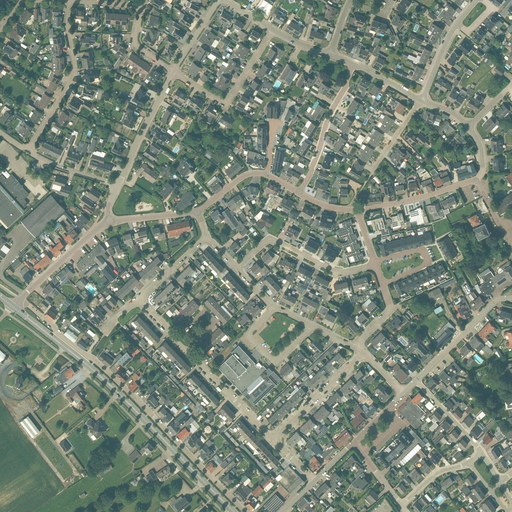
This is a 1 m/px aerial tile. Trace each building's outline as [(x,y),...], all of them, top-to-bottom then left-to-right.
[(257,7),(262,10),(268,1),(265,0),(258,0),(261,2),(257,7)] [(401,0),(396,8),(402,11),(403,13),(411,2),(408,0),(401,0)] [(511,0),(510,0),(500,13),(504,17),(505,17),(508,12),(509,12),(511,14),(511,0)] [(188,6),(186,10),(193,15),(195,12),(196,12),(197,11),(199,12),(200,8),(199,7),(199,6),(198,6),(190,2),(188,1),(185,5),(188,6)] [(267,13),(272,4),(268,1),(262,10),(267,13)] [(448,8),(446,10),(452,15),(456,10),(450,5),(450,6),(447,3),(445,6),(448,8)] [(325,17),(332,19),(336,8),(329,5),(325,17)] [(42,15),(39,15),(38,21),(42,21),(44,21),(44,18),(48,18),(49,8),(42,8),(42,15)] [(53,24),(56,24),(61,25),(61,16),(60,15),(60,14),(61,9),(53,8),(52,13),(54,13),(54,15),(53,24)] [(282,12),(276,8),(271,15),(274,17),(273,19),(281,23),(285,17),(284,17),(285,14),(282,12)] [(443,8),(437,16),(440,19),(442,16),(448,20),(452,15),(446,10),(443,8)] [(19,19),(26,23),(32,14),(26,9),(19,19)] [(87,16),(83,16),(84,10),(76,9),(75,18),(81,18),(80,23),(87,24),(87,16)] [(153,26),(154,25),(157,26),(160,12),(154,9),(153,11),(152,15),(150,15),(149,20),(148,20),(147,24),(153,26)] [(88,23),(91,23),(92,20),(98,20),(98,11),(92,11),(91,17),(88,17),(88,22),(88,23)] [(223,11),(218,18),(222,20),(221,21),(221,22),(222,23),(223,23),(225,22),(227,24),(228,21),(231,23),(233,20),(230,18),(232,16),(223,11)] [(105,22),(113,23),(114,13),(106,12),(105,22)] [(180,21),(188,27),(193,19),(185,14),(184,14),(181,12),(179,15),(182,17),(180,21)] [(428,15),(434,20),(437,17),(430,12),(428,15)] [(113,23),(121,24),(122,14),(114,13),(113,23)] [(122,14),(121,24),(126,24),(126,29),(128,29),(129,18),(130,14),(122,14)] [(349,22),(362,27),(365,17),(355,14),(354,18),(351,17),(349,22)] [(392,23),(400,28),(405,20),(397,14),(393,20),(394,20),(392,23)] [(493,15),(489,20),(495,25),(496,26),(497,26),(499,28),(503,24),(501,22),(503,20),(498,16),(496,18),(493,15)] [(298,21),(293,18),(291,21),(287,27),(293,31),(298,21)] [(231,29),(233,31),(235,28),(239,30),(243,23),(237,19),(231,29)] [(369,28),(376,31),(379,22),(373,20),(372,24),(371,23),(369,28)] [(489,20),(485,24),(491,29),(495,25),(489,20)] [(174,30),(172,34),(181,40),(185,33),(179,29),(181,26),(175,22),(172,26),(173,27),(172,29),(174,30)] [(376,31),(384,33),(385,28),(386,24),(379,22),(376,31)] [(297,24),(293,31),(299,35),(303,28),(302,28),(304,25),(302,23),(300,26),(297,24)] [(428,30),(431,32),(439,36),(442,29),(432,23),(431,26),(428,30)] [(16,25),(11,34),(19,40),(19,39),(22,42),(24,39),(23,37),(25,35),(24,33),(25,31),(16,25)] [(218,31),(223,35),(228,27),(225,25),(222,29),(220,28),(218,31)] [(308,37),(314,39),(317,32),(313,30),(315,26),(312,25),(308,37)] [(480,28),(476,32),(484,39),(488,34),(480,28)] [(143,40),(151,46),(156,40),(157,35),(159,35),(160,31),(150,29),(150,33),(150,35),(148,34),(143,40)] [(253,29),(249,36),(252,37),(251,39),(255,42),(260,33),(253,29)] [(317,32),(314,39),(320,41),(322,37),(324,38),(326,32),(321,31),(321,30),(320,33),(317,32)] [(210,31),(204,41),(212,45),(216,40),(219,42),(221,38),(214,34),(210,31)] [(116,43),(116,46),(119,45),(119,43),(120,43),(120,37),(117,36),(117,33),(110,32),(110,37),(112,37),(112,42),(116,43)] [(439,36),(431,32),(429,36),(426,34),(424,37),(435,43),(439,36)] [(484,39),(476,32),(473,37),(480,44),(484,39)] [(54,43),(62,42),(61,36),(59,36),(59,33),(52,34),(53,38),(54,43)] [(80,46),(83,46),(89,46),(89,43),(95,43),(95,36),(86,35),(85,38),(80,38),(80,46)] [(226,41),(224,45),(227,47),(231,40),(225,36),(223,39),(226,41)] [(359,38),(358,38),(355,36),(353,40),(350,39),(349,43),(345,41),(342,49),(350,52),(351,47),(355,48),(359,38)] [(165,41),(172,45),(174,40),(168,37),(165,41)] [(473,47),(463,39),(458,46),(468,53),(473,47)] [(51,53),(62,52),(61,48),(63,48),(62,42),(54,43),(49,44),(50,49),(51,53)] [(240,45),(238,48),(247,54),(249,52),(247,51),(249,49),(239,43),(238,44),(240,45)] [(3,48),(10,53),(9,54),(9,55),(9,56),(10,57),(11,57),(12,57),(13,57),(14,56),(15,56),(18,50),(27,56),(29,53),(18,45),(16,48),(15,48),(8,44),(7,44),(8,45),(7,45),(5,45),(3,48)] [(116,46),(119,48),(116,52),(121,55),(119,57),(123,60),(124,58),(127,54),(124,52),(126,49),(121,45),(121,46),(119,45),(116,46)] [(267,55),(274,60),(276,56),(279,58),(284,51),(275,45),(273,49),(271,48),(267,55)] [(378,56),(374,63),(381,67),(384,60),(385,60),(387,57),(378,52),(381,47),(377,45),(372,54),(376,56),(378,56)] [(169,57),(170,58),(175,49),(169,46),(164,54),(167,56),(167,57),(169,58),(169,57)] [(357,47),(355,53),(358,54),(357,55),(365,58),(366,53),(370,55),(372,50),(373,49),(366,46),(364,50),(357,47)] [(423,51),(422,54),(428,56),(431,50),(424,48),(421,46),(420,49),(423,51)] [(201,47),(195,56),(202,61),(201,62),(204,63),(205,63),(207,60),(207,59),(204,57),(208,51),(201,47)] [(485,52),(479,47),(476,51),(482,56),(485,53),(485,52)] [(247,54),(238,48),(236,51),(235,50),(232,55),(238,59),(240,56),(243,58),(245,55),(246,56),(247,54)] [(81,57),(83,67),(92,66),(91,58),(93,58),(92,50),(85,52),(86,57),(81,57)] [(212,50),(210,53),(216,57),(215,59),(218,61),(222,55),(212,50)] [(461,56),(454,51),(447,60),(454,65),(461,56)] [(55,56),(56,62),(64,62),(64,56),(62,56),(62,52),(55,53),(56,56),(55,56)] [(428,56),(422,54),(419,52),(417,55),(416,58),(409,54),(409,55),(407,57),(407,58),(418,62),(419,60),(426,62),(428,56)] [(128,63),(131,65),(136,56),(131,53),(126,61),(124,64),(126,66),(128,63)] [(227,63),(229,64),(238,69),(239,67),(238,67),(240,64),(236,62),(238,59),(232,55),(227,63)] [(131,69),(133,71),(141,60),(136,56),(131,65),(133,67),(131,69)] [(138,70),(140,72),(146,63),(141,60),(133,71),(136,73),(138,70)] [(56,70),(55,72),(61,75),(62,71),(62,68),(64,68),(64,62),(56,62),(56,70)] [(188,71),(195,75),(199,70),(201,71),(202,68),(193,62),(188,71)] [(146,63),(140,72),(143,73),(141,76),(143,78),(145,75),(151,67),(146,63)] [(259,67),(259,68),(266,73),(270,75),(273,70),(272,69),(273,66),(267,63),(266,65),(263,63),(261,68),(259,67)] [(222,66),(220,69),(226,72),(228,69),(234,73),(236,71),(237,71),(238,69),(229,64),(227,67),(224,65),(222,66)] [(292,68),(293,67),(288,64),(279,79),(288,84),(297,71),(294,69),(292,68)] [(415,68),(414,71),(421,74),(423,68),(417,65),(413,64),(412,67),(415,68)] [(494,70),(501,75),(505,71),(498,65),(494,70)] [(453,66),(450,70),(457,75),(459,71),(454,67),(453,66)] [(259,68),(255,74),(262,78),(266,73),(259,68)] [(85,75),(86,81),(91,81),(93,80),(95,80),(94,78),(98,77),(97,69),(89,70),(84,71),(85,75)] [(221,76),(219,79),(229,85),(230,83),(229,82),(230,79),(224,76),(226,72),(220,69),(218,72),(218,74),(221,76)] [(159,77),(161,74),(156,70),(155,72),(152,70),(146,77),(152,82),(153,81),(156,83),(160,78),(159,77)] [(421,74),(414,71),(413,74),(410,73),(408,75),(412,77),(418,80),(421,74)] [(446,77),(452,81),(456,74),(450,71),(446,77)] [(53,75),(51,81),(58,84),(61,79),(59,78),(61,75),(55,72),(53,75)] [(297,84),(304,88),(305,85),(309,87),(313,79),(303,73),(297,84)] [(362,77),(359,83),(362,85),(360,88),(363,90),(360,95),(363,97),(367,90),(364,88),(365,87),(369,81),(362,77)] [(435,85),(445,91),(450,84),(440,78),(435,85)] [(229,85),(219,79),(217,82),(216,81),(215,83),(225,89),(226,86),(227,87),(229,85)] [(249,83),(249,84),(256,89),(257,90),(261,84),(253,80),(251,84),(249,83)] [(48,86),(47,89),(52,92),(54,89),(56,90),(58,84),(51,81),(48,86)] [(318,89),(325,93),(326,90),(328,91),(330,88),(322,82),(318,89)] [(35,85),(46,91),(47,89),(37,83),(35,85)] [(256,89),(249,84),(245,90),(252,94),(256,89)] [(368,95),(371,97),(373,93),(376,95),(379,91),(380,92),(382,89),(374,84),(368,95)] [(82,94),(91,97),(93,91),(96,92),(96,91),(97,89),(97,88),(96,88),(87,85),(86,88),(84,88),(82,94)] [(144,95),(147,90),(140,87),(137,93),(136,93),(132,100),(144,106),(147,99),(143,96),(144,96),(144,95)] [(312,88),(309,94),(311,95),(314,97),(316,95),(318,92),(312,88)] [(458,95),(460,92),(454,88),(448,98),(454,101),(458,95)] [(44,92),(41,97),(48,102),(51,97),(50,96),(52,92),(47,89),(45,92),(44,92)] [(181,103),(182,101),(186,95),(177,90),(173,96),(179,99),(177,101),(175,99),(173,103),(179,107),(181,103)] [(458,95),(454,101),(460,105),(466,96),(463,94),(461,97),(458,95)] [(471,98),(467,105),(473,109),(474,107),(478,109),(482,103),(485,98),(481,96),(476,94),(473,98),(475,99),(474,100),(471,98)] [(131,99),(124,95),(121,99),(129,103),(131,99)] [(242,95),(239,101),(245,105),(247,101),(252,105),(253,103),(258,106),(261,103),(254,99),(250,96),(248,99),(242,95)] [(188,104),(198,110),(203,102),(193,96),(188,104)] [(48,102),(41,97),(40,100),(38,99),(36,100),(34,104),(36,106),(42,109),(44,106),(45,107),(48,102)] [(81,103),(79,102),(74,99),(73,101),(71,100),(67,106),(76,112),(81,103)] [(354,99),(350,104),(357,109),(361,103),(354,99)] [(391,99),(389,103),(396,107),(395,110),(401,113),(406,106),(395,100),(395,101),(391,99)] [(245,105),(239,101),(235,106),(242,110),(244,111),(246,109),(243,108),(245,105)] [(318,104),(315,109),(322,113),(325,108),(318,104)] [(357,109),(350,104),(347,110),(354,114),(357,109)] [(496,112),(502,118),(502,117),(505,120),(511,114),(510,113),(509,111),(510,110),(504,104),(496,112)] [(0,119),(7,123),(13,115),(8,112),(10,109),(5,105),(0,113),(1,111),(4,113),(3,115),(0,119)] [(129,114),(124,123),(132,127),(135,120),(136,121),(138,116),(132,113),(133,112),(133,113),(135,109),(128,105),(126,109),(130,111),(128,114),(129,114)] [(206,120),(211,123),(215,118),(213,117),(218,110),(209,105),(204,113),(209,116),(206,120)] [(273,105),(273,118),(276,118),(276,116),(279,116),(279,114),(282,114),(284,107),(279,107),(279,105),(273,105)] [(390,108),(387,106),(386,108),(384,111),(392,116),(394,112),(389,109),(390,108)] [(322,113),(315,109),(312,107),(307,116),(310,117),(311,115),(318,119),(322,113)] [(30,118),(36,122),(42,113),(35,109),(30,118)] [(161,120),(168,124),(174,113),(167,109),(161,120)] [(289,109),(284,118),(290,121),(291,118),(294,119),(296,116),(299,111),(294,109),(293,111),(289,109)] [(58,121),(65,125),(68,119),(70,120),(74,114),(68,110),(66,113),(63,111),(60,115),(61,116),(58,121)] [(433,123),(434,121),(437,121),(438,120),(440,121),(442,116),(425,110),(423,118),(426,119),(426,120),(433,123)] [(177,115),(183,119),(186,115),(179,111),(177,115)] [(15,116),(24,121),(26,117),(18,112),(15,116)] [(220,121),(229,127),(230,126),(231,126),(232,125),(232,124),(231,124),(234,120),(224,114),(220,121)] [(382,118),(381,120),(391,126),(394,120),(387,115),(385,120),(382,118)] [(248,125),(251,119),(249,118),(248,117),(246,121),(243,122),(239,128),(242,129),(245,130),(248,125)] [(346,117),(343,122),(350,126),(353,121),(346,117)] [(483,126),(489,132),(497,124),(498,125),(501,122),(496,118),(493,120),(491,118),(483,126)] [(380,122),(382,123),(380,128),(387,132),(391,126),(381,120),(380,122)] [(440,127),(443,130),(450,123),(447,120),(440,127)] [(24,135),(27,137),(30,132),(29,131),(32,127),(25,122),(24,124),(21,128),(22,129),(20,132),(24,135)] [(257,122),(257,131),(266,131),(266,125),(264,125),(264,122),(257,122)] [(311,122),(308,127),(314,131),(318,126),(311,122)] [(350,126),(343,122),(339,128),(346,132),(350,126)] [(314,131),(308,127),(304,133),(311,137),(314,131)] [(454,131),(455,130),(452,127),(447,132),(450,135),(453,138),(454,137),(462,145),(467,140),(458,132),(456,133),(454,131)] [(369,134),(379,140),(383,134),(376,130),(373,134),(370,132),(369,134)] [(154,138),(153,139),(156,141),(156,140),(162,144),(164,141),(167,143),(169,140),(170,141),(173,136),(170,134),(166,132),(163,135),(157,131),(153,137),(154,138)] [(410,131),(405,138),(410,142),(410,143),(413,145),(417,141),(421,145),(424,142),(427,145),(430,142),(424,137),(420,133),(417,136),(410,131)] [(368,142),(376,146),(379,140),(369,134),(368,136),(371,138),(368,142)] [(341,136),(337,141),(344,145),(347,140),(341,136)] [(124,141),(118,138),(116,142),(116,143),(115,143),(111,150),(112,151),(115,153),(115,152),(120,155),(121,153),(121,154),(123,150),(122,150),(124,147),(122,146),(124,141)] [(304,140),(301,145),(307,150),(311,144),(304,140)] [(493,144),(493,152),(498,152),(503,152),(502,140),(491,140),(491,144),(493,144)] [(40,148),(49,153),(52,145),(44,141),(40,148)] [(344,145),(337,141),(334,147),(340,151),(344,145)] [(143,153),(147,156),(152,159),(157,153),(156,153),(158,150),(160,147),(157,145),(153,142),(151,145),(151,146),(149,148),(148,147),(143,153)] [(52,145),(49,153),(58,157),(62,150),(52,145)] [(307,150),(301,145),(297,151),(304,155),(307,150)] [(353,145),(349,153),(353,156),(357,148),(353,145)] [(361,148),(360,149),(370,156),(374,149),(366,145),(364,149),(361,148)] [(65,159),(72,161),(75,152),(72,150),(73,148),(70,146),(65,159)] [(225,153),(228,155),(233,149),(229,147),(225,153)] [(276,149),(274,159),(282,161),(285,148),(280,147),(279,149),(276,149)] [(213,153),(212,152),(207,149),(206,151),(204,154),(209,158),(218,165),(222,159),(213,153)] [(370,156),(360,149),(359,151),(362,153),(359,157),(366,162),(370,156)] [(398,149),(395,154),(403,160),(405,158),(408,160),(411,155),(406,149),(404,153),(398,149)] [(260,154),(248,150),(246,155),(248,155),(246,163),(264,168),(266,160),(264,160),(265,156),(260,155),(260,154)] [(75,152),(72,161),(78,163),(82,154),(75,152)] [(343,157),(336,153),(334,157),(340,160),(341,160),(343,162),(345,158),(343,157)] [(89,167),(96,169),(100,156),(92,154),(89,167)] [(334,157),(326,154),(322,165),(322,167),(322,168),(322,169),(324,170),(325,169),(326,169),(326,167),(330,168),(334,157)] [(403,160),(395,154),(391,160),(399,165),(401,167),(405,162),(403,160)] [(100,156),(96,169),(109,173),(112,165),(103,163),(105,158),(100,156)] [(499,169),(504,169),(503,158),(493,158),(494,170),(500,170),(499,169)] [(232,165),(224,171),(225,172),(230,178),(242,167),(238,162),(237,162),(235,159),(230,163),(232,165)] [(274,159),(272,169),(280,171),(282,161),(274,159)] [(357,177),(358,178),(362,171),(361,171),(365,165),(357,160),(353,166),(352,165),(348,172),(355,176),(354,176),(357,178),(357,177)] [(179,165),(177,168),(179,170),(178,170),(181,173),(182,174),(182,173),(185,176),(185,175),(189,170),(192,173),(191,173),(192,173),(195,169),(192,166),(193,166),(190,164),(190,163),(189,163),(186,161),(181,167),(179,165)] [(465,165),(466,168),(457,171),(458,174),(459,179),(477,173),(475,168),(473,162),(468,164),(465,165)] [(139,169),(143,171),(141,173),(150,179),(149,180),(153,183),(158,175),(146,167),(147,166),(144,163),(139,169)] [(285,173),(291,176),(296,167),(296,168),(298,165),(295,163),(291,169),(288,168),(287,171),(285,173)] [(296,167),(291,176),(297,179),(300,173),(302,174),(305,169),(298,165),(296,168),(296,167)] [(398,172),(401,175),(404,177),(407,174),(401,168),(398,172)] [(441,171),(438,173),(440,178),(441,178),(444,184),(451,182),(449,177),(448,175),(446,171),(441,173),(441,171)] [(440,178),(438,173),(432,175),(434,180),(434,181),(433,182),(434,184),(436,185),(437,188),(440,187),(439,186),(444,184),(441,178),(440,178)] [(209,185),(216,193),(223,187),(219,183),(220,182),(223,180),(219,174),(215,177),(217,178),(209,185)] [(23,198),(25,197),(8,178),(7,180),(2,175),(0,176),(0,225),(0,226),(3,224),(7,227),(25,210),(24,210),(23,208),(28,203),(23,198)] [(404,177),(401,175),(397,179),(398,182),(394,183),(396,193),(404,191),(403,184),(406,184),(405,182),(404,178),(404,177)] [(60,190),(69,193),(71,187),(64,185),(66,179),(56,176),(54,183),(61,186),(60,190)] [(370,179),(378,188),(380,186),(373,178),(370,179)] [(408,183),(410,190),(417,189),(416,186),(420,186),(419,178),(415,179),(415,181),(408,183)] [(426,186),(428,192),(435,189),(431,178),(421,182),(423,187),(426,186)] [(313,189),(324,193),(328,183),(324,182),(323,183),(316,181),(313,189)] [(341,184),(340,188),(339,191),(339,192),(339,196),(347,196),(347,193),(347,192),(347,188),(347,185),(348,181),(340,181),(340,184),(341,184)] [(160,192),(166,197),(173,188),(176,191),(178,189),(180,187),(174,182),(171,185),(168,182),(160,192)] [(268,205),(271,207),(275,201),(278,196),(275,195),(279,188),(269,182),(265,189),(270,192),(268,196),(272,198),(268,205)] [(380,184),(382,192),(385,191),(386,195),(392,194),(391,185),(386,185),(385,183),(380,184)] [(243,191),(248,198),(252,195),(256,196),(257,187),(250,186),(248,187),(243,191)] [(86,191),(83,195),(93,202),(95,199),(96,200),(100,193),(92,188),(89,192),(86,191)] [(176,205),(181,211),(196,199),(192,193),(190,195),(187,192),(180,197),(182,200),(176,205)] [(495,205),(501,214),(511,205),(511,192),(499,202),(495,205)] [(361,195),(361,198),(365,198),(365,204),(381,202),(380,193),(375,194),(376,197),(371,198),(371,194),(365,195),(364,193),(362,193),(361,195)] [(21,221),(35,237),(65,209),(51,194),(21,221)] [(239,194),(233,198),(239,207),(245,203),(242,200),(243,200),(239,194)] [(93,202),(83,195),(80,200),(86,203),(83,208),(91,213),(95,207),(93,206),(93,205),(92,205),(91,204),(93,202)] [(280,203),(286,207),(284,210),(288,212),(293,202),(284,196),(280,203)] [(442,201),(444,207),(449,206),(449,207),(453,206),(453,207),(457,206),(455,202),(456,202),(454,196),(446,199),(446,200),(442,201)] [(239,207),(233,198),(227,202),(231,208),(234,211),(239,207)] [(437,203),(431,204),(433,212),(436,211),(437,216),(440,215),(440,216),(445,215),(444,212),(442,208),(439,209),(437,203)] [(300,213),(309,219),(313,211),(304,206),(300,213)] [(417,219),(417,220),(416,220),(418,224),(421,223),(424,222),(425,225),(429,224),(426,215),(423,216),(420,207),(416,208),(417,211),(415,211),(415,210),(409,212),(410,215),(409,216),(410,222),(410,220),(417,219)] [(220,221),(224,219),(225,218),(232,229),(234,227),(237,232),(241,229),(233,216),(227,208),(221,212),(222,213),(220,214),(217,209),(214,211),(213,210),(211,212),(211,213),(210,214),(214,220),(217,218),(219,220),(220,221)] [(67,217),(71,222),(75,218),(67,210),(64,213),(66,216),(67,217)] [(389,219),(390,222),(391,221),(392,225),(400,223),(400,225),(404,223),(401,212),(397,213),(398,215),(390,217),(390,218),(389,219)] [(471,226),(470,227),(471,229),(474,228),(479,239),(490,233),(485,222),(483,223),(482,221),(481,221),(477,213),(469,217),(472,224),(471,225),(471,226)] [(75,222),(82,228),(84,225),(88,220),(89,220),(82,214),(75,222)] [(233,216),(241,229),(244,227),(244,226),(242,223),(236,214),(233,216)] [(259,220),(259,221),(256,223),(261,228),(264,225),(265,224),(270,226),(273,219),(262,214),(259,220)] [(317,219),(315,225),(324,227),(327,215),(321,214),(320,219),(317,219)] [(327,215),(324,227),(333,229),(334,223),(331,222),(332,217),(327,215)] [(284,233),(295,239),(299,232),(291,228),(293,224),(292,223),(294,219),(291,218),(289,216),(283,226),(287,228),(284,233)] [(382,217),(371,220),(372,224),(373,223),(376,233),(382,231),(383,235),(382,235),(389,234),(388,228),(385,229),(382,217)] [(343,227),(337,230),(337,231),(338,234),(352,229),(351,229),(350,225),(352,224),(350,219),(341,222),(343,227)] [(169,233),(169,237),(183,234),(183,230),(190,229),(189,220),(167,225),(168,233),(169,233)] [(69,233),(74,239),(79,234),(72,226),(67,231),(69,233)] [(152,228),(154,236),(157,235),(158,239),(161,238),(162,240),(166,239),(165,232),(161,233),(159,227),(152,228)] [(240,232),(243,235),(248,230),(245,227),(240,232)] [(352,229),(338,234),(340,238),(346,236),(348,241),(354,239),(357,238),(355,233),(353,234),(351,230),(352,230),(352,229)] [(134,233),(136,242),(140,241),(140,240),(143,239),(143,240),(147,239),(146,235),(147,235),(146,230),(138,231),(138,232),(134,233)] [(430,232),(424,233),(426,244),(433,242),(430,232)] [(62,235),(69,243),(74,239),(69,233),(66,236),(64,234),(62,235)] [(123,235),(125,242),(129,241),(130,245),(133,244),(132,240),(130,233),(123,235)] [(424,233),(417,235),(420,246),(426,244),(424,233)] [(417,235),(411,237),(414,247),(420,246),(417,235)] [(118,244),(119,244),(116,237),(108,240),(111,247),(115,245),(117,251),(120,249),(118,244)] [(230,247),(234,251),(240,246),(246,240),(244,237),(237,243),(235,241),(230,247)] [(411,237),(405,238),(407,249),(414,247),(411,237)] [(448,237),(438,242),(441,248),(451,243),(448,237)] [(2,238),(0,240),(0,258),(1,260),(6,253),(10,249),(4,244),(6,241),(2,238)] [(305,238),(304,240),(307,241),(304,246),(310,249),(313,241),(308,238),(308,239),(305,238)] [(405,238),(398,240),(401,250),(407,249),(405,238)] [(59,243),(56,245),(61,251),(65,246),(59,239),(57,241),(59,243)] [(348,241),(341,243),(343,248),(346,247),(350,246),(351,251),(358,249),(360,248),(358,242),(356,243),(354,239),(348,241)] [(398,240),(392,241),(395,252),(401,250),(398,240)] [(313,241),(310,249),(315,251),(317,247),(320,248),(321,246),(318,245),(319,244),(313,241)] [(392,241),(386,243),(389,254),(389,253),(395,252),(392,241)] [(325,243),(322,249),(324,250),(322,255),(327,258),(333,247),(332,247),(332,248),(327,245),(328,244),(325,243)] [(386,243),(379,244),(382,255),(389,254),(386,243)] [(451,243),(441,248),(444,253),(454,248),(451,243)] [(108,257),(104,252),(106,251),(99,244),(76,264),(79,268),(85,274),(94,266),(96,268),(98,266),(100,269),(106,263),(104,261),(105,261),(105,260),(108,257)] [(61,251),(56,245),(53,248),(51,246),(49,247),(56,255),(61,251)] [(333,247),(327,258),(332,260),(335,255),(337,257),(340,251),(333,247)] [(454,248),(444,253),(447,259),(457,254),(454,248)] [(201,255),(205,259),(210,254),(206,250),(206,249),(200,255),(201,255)] [(351,251),(345,253),(346,257),(353,255),(355,260),(364,257),(362,252),(359,253),(358,249),(351,251)] [(43,258),(46,261),(47,263),(52,259),(45,251),(43,253),(45,256),(43,258)] [(262,257),(267,263),(272,258),(275,262),(279,255),(271,252),(269,253),(268,252),(262,257)] [(40,260),(38,262),(43,267),(47,263),(46,261),(39,254),(37,256),(40,260)] [(205,259),(209,264),(215,259),(210,254),(205,259)] [(157,256),(152,260),(158,266),(163,261),(157,256)] [(43,267),(38,262),(35,258),(32,260),(34,262),(36,264),(33,266),(35,269),(36,268),(38,271),(43,267)] [(293,263),(288,261),(288,260),(284,258),(283,261),(280,259),(277,266),(282,268),(283,266),(290,270),(294,263),(293,263)] [(11,265),(15,269),(22,263),(18,259),(15,262),(11,265)] [(209,264),(213,269),(219,263),(215,259),(209,264)] [(146,263),(148,264),(153,270),(158,266),(152,260),(150,262),(149,260),(146,263)] [(146,266),(143,269),(149,274),(153,270),(148,264),(146,263),(145,262),(144,264),(146,266)] [(265,272),(266,273),(269,270),(264,265),(265,266),(262,268),(256,262),(251,268),(256,273),(259,271),(262,274),(265,272)] [(436,265),(440,275),(446,272),(442,262),(436,265)] [(485,282),(487,281),(488,281),(491,286),(490,286),(492,290),(510,278),(511,280),(511,279),(511,267),(508,262),(502,267),(504,270),(494,276),(491,271),(482,277),(485,282)] [(100,269),(111,281),(117,276),(106,263),(100,269)] [(216,275),(218,277),(223,273),(221,270),(224,268),(223,267),(223,268),(219,263),(213,269),(218,273),(216,275)] [(26,265),(19,271),(23,276),(27,281),(33,276),(29,272),(30,270),(26,265)] [(190,265),(185,269),(190,274),(195,270),(190,265)] [(436,265),(430,268),(434,278),(440,275),(436,265)] [(67,266),(61,271),(69,279),(74,274),(67,266)] [(296,272),(293,270),(288,280),(290,281),(292,282),(295,276),(297,277),(299,274),(302,276),(305,269),(299,266),(296,272)] [(266,273),(260,279),(262,282),(264,281),(269,286),(274,281),(269,276),(274,271),(271,268),(269,270),(266,273)] [(434,278),(430,268),(424,271),(428,280),(434,278)] [(149,274),(143,269),(139,273),(144,279),(149,274)] [(185,269),(180,273),(185,279),(188,281),(190,279),(188,277),(190,274),(185,269)] [(312,272),(305,269),(302,276),(305,277),(304,280),(306,282),(308,278),(308,279),(312,272)] [(285,279),(287,280),(288,280),(293,270),(291,275),(288,273),(285,279)] [(69,279),(61,271),(52,280),(57,285),(61,281),(63,284),(69,279)] [(424,271),(418,273),(422,283),(428,280),(424,271)] [(222,278),(226,283),(232,277),(228,273),(228,272),(225,275),(223,273),(218,277),(221,280),(222,278)] [(129,279),(134,285),(139,280),(134,275),(132,273),(128,278),(129,279)] [(185,279),(180,273),(176,278),(181,283),(185,279)] [(418,273),(412,276),(417,286),(422,283),(418,273)] [(318,288),(319,285),(323,278),(317,275),(313,281),(317,283),(315,286),(318,288)] [(104,276),(100,280),(105,286),(110,282),(104,276)] [(412,276),(406,279),(411,289),(417,286),(412,276)] [(226,283),(231,287),(237,282),(232,277),(226,283)] [(366,277),(359,278),(361,286),(365,285),(366,288),(369,288),(368,284),(366,277)] [(78,281),(83,287),(87,283),(82,278),(78,281)] [(321,297),(326,299),(328,293),(325,291),(326,288),(325,288),(329,281),(323,278),(319,285),(323,286),(321,290),(323,291),(322,292),(324,293),(321,297)] [(361,286),(359,278),(353,280),(354,287),(355,287),(356,291),(358,290),(358,286),(361,286)] [(129,279),(125,284),(130,289),(134,285),(129,279)] [(411,289),(406,279),(400,281),(405,291),(411,289)] [(274,281),(269,286),(274,292),(273,293),(275,295),(282,289),(274,281)] [(340,283),(342,290),(343,295),(346,294),(345,289),(348,288),(347,281),(340,283)] [(399,294),(405,291),(400,281),(394,284),(399,294)] [(480,289),(484,295),(485,297),(486,296),(485,296),(485,297),(484,295),(492,290),(490,286),(491,286),(488,281),(487,281),(485,282),(479,286),(480,289)] [(171,282),(167,286),(172,292),(173,293),(178,289),(171,282)] [(235,292),(241,286),(237,282),(231,287),(229,289),(233,293),(235,292)] [(49,295),(52,292),(56,297),(60,293),(54,286),(53,287),(50,283),(43,289),(49,295)] [(335,292),(342,290),(340,283),(334,285),(335,292)] [(471,293),(472,292),(470,289),(470,288),(468,283),(463,286),(468,295),(472,301),(470,303),(475,310),(480,306),(471,293)] [(125,284),(120,288),(125,293),(130,289),(125,284)] [(304,288),(298,285),(296,288),(299,290),(298,292),(301,294),(304,288)] [(167,286),(162,290),(167,296),(169,297),(170,296),(169,294),(172,292),(167,286)] [(235,292),(240,297),(245,291),(241,286),(235,292)] [(427,293),(431,300),(443,295),(439,287),(427,293)] [(125,293),(120,288),(116,292),(121,298),(125,293)] [(157,294),(158,295),(163,300),(166,298),(167,299),(169,297),(167,296),(162,290),(161,292),(159,291),(157,294)] [(284,292),(280,299),(287,302),(291,293),(292,292),(289,290),(287,293),(284,292)] [(88,291),(84,295),(90,302),(94,298),(88,291)] [(245,291),(240,297),(244,301),(250,295),(245,291)] [(473,291),(472,292),(471,293),(480,306),(485,302),(480,295),(478,297),(473,291)] [(304,296),(300,303),(303,304),(301,309),(304,311),(313,293),(310,292),(307,298),(304,296)] [(291,293),(287,302),(293,305),(296,298),(293,296),(294,294),(291,293)] [(313,293),(304,311),(308,313),(310,308),(314,309),(317,303),(314,301),(317,295),(313,293)] [(163,300),(158,295),(157,294),(154,296),(155,297),(153,299),(158,304),(161,306),(165,302),(163,300)] [(109,295),(105,298),(112,306),(117,301),(112,296),(111,297),(109,295)] [(204,302),(209,307),(216,301),(211,296),(204,302)] [(454,300),(456,305),(461,314),(463,318),(470,315),(468,311),(466,308),(469,307),(466,300),(463,301),(460,297),(454,300)] [(105,298),(100,302),(103,305),(102,305),(107,310),(112,306),(105,298)] [(364,303),(361,306),(371,316),(373,313),(372,312),(378,306),(373,301),(372,302),(369,298),(364,303)] [(78,306),(82,310),(88,304),(84,300),(78,306)] [(193,300),(188,305),(194,311),(199,306),(193,300)] [(246,305),(243,307),(245,309),(252,317),(256,313),(257,314),(262,309),(257,305),(255,306),(254,305),(254,301),(252,301),(251,300),(247,303),(247,304),(248,304),(247,305),(246,305)] [(209,307),(214,313),(220,306),(216,301),(209,307)] [(188,305),(183,310),(189,316),(194,311),(188,305)] [(323,320),(331,324),(335,317),(326,312),(328,309),(321,305),(318,312),(325,315),(323,320)] [(214,313),(219,318),(225,312),(220,306),(214,313)] [(93,312),(100,320),(105,316),(97,308),(93,312)] [(50,319),(52,321),(57,315),(49,309),(44,315),(50,319)] [(252,317),(245,309),(242,311),(244,313),(237,319),(239,322),(240,321),(244,326),(249,321),(248,320),(252,317)] [(180,312),(178,315),(184,321),(189,316),(183,310),(180,312)] [(503,321),(508,323),(509,320),(510,320),(511,313),(501,310),(499,317),(504,319),(504,321),(503,321)] [(88,317),(95,325),(100,320),(93,312),(88,317)] [(225,312),(219,318),(224,323),(230,317),(225,312)] [(403,317),(400,320),(397,316),(389,324),(394,330),(402,322),(403,323),(406,321),(407,321),(411,318),(406,312),(402,316),(403,317)] [(353,319),(358,324),(360,321),(362,324),(368,318),(363,313),(358,316),(357,315),(353,319)] [(184,321),(178,315),(173,319),(179,326),(184,321)] [(139,316),(133,321),(138,326),(143,320),(139,316)] [(349,330),(350,331),(352,333),(357,328),(354,325),(350,321),(349,321),(347,318),(343,322),(340,325),(343,328),(345,326),(349,330)] [(147,325),(143,320),(138,326),(136,327),(140,332),(147,325)] [(490,322),(484,327),(489,332),(492,329),(494,332),(497,330),(494,327),(494,326),(490,322)] [(68,327),(63,333),(74,341),(78,336),(77,335),(81,330),(72,323),(68,327)] [(152,329),(147,325),(142,330),(146,335),(152,329)] [(437,339),(434,342),(439,347),(454,333),(451,331),(445,325),(439,331),(434,336),(437,339)] [(219,327),(214,332),(220,339),(223,341),(228,337),(225,334),(219,327)] [(489,332),(484,327),(478,332),(483,337),(486,340),(489,338),(486,335),(489,332)] [(152,329),(146,335),(150,339),(156,334),(152,329)] [(90,340),(93,337),(87,332),(77,344),(83,349),(91,340),(90,340)] [(214,332),(209,337),(215,344),(220,339),(214,332)] [(381,332),(376,336),(384,345),(385,345),(389,341),(381,332)] [(156,334),(150,339),(153,342),(151,344),(153,346),(160,338),(156,334)] [(470,341),(469,341),(475,347),(478,350),(482,346),(483,347),(485,346),(484,345),(481,342),(481,341),(475,335),(472,338),(470,340),(470,341)] [(376,336),(371,341),(375,344),(374,345),(375,347),(376,347),(376,348),(377,347),(378,347),(380,345),(381,347),(384,345),(376,336)] [(209,337),(204,342),(210,348),(215,344),(209,337)] [(313,356),(316,359),(323,352),(320,349),(323,346),(320,343),(315,339),(310,344),(317,352),(313,356)] [(169,345),(165,341),(160,346),(164,351),(169,345)] [(405,348),(411,354),(415,349),(423,356),(421,358),(424,362),(433,354),(429,350),(427,351),(424,348),(417,342),(416,343),(414,341),(411,344),(410,343),(405,348)] [(210,348),(204,342),(199,347),(205,353),(210,348)] [(483,347),(482,349),(488,356),(493,351),(490,347),(487,344),(485,346),(483,347)] [(174,350),(169,345),(164,351),(168,355),(174,350)] [(328,350),(331,353),(336,348),(333,345),(328,350)] [(473,352),(471,350),(466,345),(460,350),(465,355),(467,353),(470,356),(473,352)] [(178,354),(174,350),(168,355),(172,360),(178,354)] [(242,392),(266,369),(263,365),(260,368),(258,366),(257,367),(248,358),(249,357),(243,350),(237,356),(236,356),(232,353),(224,360),(225,361),(218,367),(242,393),(242,392)] [(292,358),(298,364),(305,357),(300,351),(292,358)] [(103,353),(99,358),(102,360),(108,366),(115,358),(108,352),(106,356),(103,353)] [(122,356),(118,360),(123,366),(132,357),(126,352),(122,356)] [(339,352),(334,356),(339,362),(344,357),(339,352)] [(182,359),(178,354),(172,360),(177,364),(182,359)] [(384,359),(386,362),(392,357),(389,354),(384,359)] [(334,356),(329,361),(335,366),(339,362),(334,356)] [(472,357),(466,363),(469,366),(471,364),(474,360),(472,357)] [(182,359),(177,364),(181,369),(186,363),(182,359)] [(401,364),(406,370),(409,367),(412,371),(418,365),(412,360),(409,362),(406,359),(401,364)] [(329,361),(325,365),(330,371),(335,366),(329,361)] [(452,365),(445,371),(444,370),(439,375),(448,383),(449,382),(453,385),(458,380),(455,377),(462,369),(457,364),(458,364),(457,363),(455,361),(451,365),(452,365)] [(498,371),(499,376),(503,375),(508,374),(508,375),(509,375),(510,380),(511,379),(511,362),(507,363),(508,368),(506,369),(505,366),(501,367),(501,370),(498,371)] [(191,368),(186,363),(181,369),(185,373),(191,368)] [(280,370),(286,376),(291,371),(293,369),(287,363),(280,370)] [(397,375),(402,381),(408,375),(397,364),(392,368),(398,374),(397,375)] [(325,365),(320,370),(325,375),(330,371),(325,365)] [(60,375),(56,378),(61,384),(73,375),(72,375),(75,372),(71,367),(68,369),(60,374),(60,375)] [(266,369),(242,392),(254,405),(276,384),(277,385),(280,381),(279,381),(281,379),(273,370),(272,370),(269,367),(266,369)] [(115,374),(123,382),(129,375),(126,371),(125,373),(120,368),(115,374)] [(292,372),(296,377),(299,375),(301,373),(297,368),(294,370),(293,369),(291,371),(292,372)] [(354,375),(359,380),(364,375),(366,376),(369,374),(364,368),(361,371),(360,369),(354,375)] [(320,370),(315,374),(321,379),(325,375),(320,370)] [(313,376),(311,378),(316,384),(321,379),(315,374),(314,372),(311,374),(313,376)] [(128,387),(131,389),(134,392),(137,388),(139,389),(140,387),(139,386),(141,385),(140,385),(142,383),(138,378),(140,376),(136,373),(135,374),(132,378),(134,380),(128,387)] [(189,380),(192,383),(197,378),(193,373),(189,376),(187,378),(185,381),(187,383),(189,380)] [(165,374),(156,382),(158,386),(168,378),(165,374)] [(365,380),(368,383),(374,378),(371,375),(365,380)] [(311,388),(316,384),(311,378),(309,377),(308,376),(302,383),(306,387),(307,389),(310,387),(311,388)] [(15,381),(15,382),(15,383),(16,383),(16,384),(17,385),(18,385),(19,385),(20,385),(21,385),(22,384),(23,383),(23,382),(23,381),(23,380),(23,379),(22,379),(22,378),(21,378),(20,377),(19,377),(18,377),(17,378),(16,378),(16,379),(15,380),(15,381)] [(197,378),(192,383),(196,388),(202,382),(197,378)] [(350,378),(345,383),(350,388),(355,383),(350,378)] [(433,378),(426,384),(435,393),(438,390),(437,389),(434,387),(438,383),(433,378)] [(196,388),(201,392),(206,387),(202,382),(196,388)] [(306,387),(302,383),(298,387),(299,389),(297,391),(302,397),(307,393),(304,389),(306,387)] [(345,383),(340,388),(345,393),(347,391),(349,392),(352,390),(350,388),(345,383)] [(380,394),(378,396),(383,401),(390,395),(385,390),(386,389),(381,384),(375,389),(380,394)] [(61,385),(53,391),(55,394),(63,388),(61,385)] [(81,392),(80,390),(82,389),(79,385),(66,395),(71,402),(74,399),(73,397),(75,395),(76,397),(77,397),(79,400),(85,396),(82,391),(81,392)] [(152,386),(147,390),(148,392),(151,395),(156,390),(153,387),(152,386)] [(201,397),(203,399),(205,397),(211,392),(206,387),(201,392),(203,395),(201,397)] [(361,388),(359,390),(358,391),(366,399),(369,397),(367,395),(361,388)] [(297,391),(292,396),(297,402),(302,397),(297,391)] [(337,391),(332,396),(336,401),(341,396),(337,391)] [(205,397),(209,402),(215,396),(211,392),(205,397)] [(412,399),(419,406),(422,403),(420,400),(421,399),(426,404),(429,401),(424,396),(422,394),(421,394),(419,392),(412,399)] [(146,400),(152,406),(156,403),(158,401),(161,398),(158,396),(155,398),(152,395),(150,397),(146,400)] [(215,396),(209,402),(214,406),(219,401),(215,396)] [(292,396),(287,400),(293,406),(297,402),(292,396)] [(336,401),(332,396),(327,401),(331,406),(336,401)] [(445,403),(450,409),(454,405),(456,407),(460,403),(458,401),(456,402),(453,399),(454,399),(452,396),(449,399),(445,403)] [(419,406),(412,399),(412,398),(399,410),(416,428),(432,414),(423,405),(423,404),(422,403),(419,406)] [(287,400),(283,405),(288,410),(293,406),(287,400)] [(453,412),(459,418),(463,414),(460,411),(466,405),(463,401),(459,405),(460,406),(457,409),(453,412)] [(364,404),(361,407),(365,411),(364,412),(369,417),(377,409),(372,404),(370,402),(366,406),(364,404)] [(222,412),(225,415),(230,410),(225,404),(221,408),(220,409),(220,410),(217,413),(219,415),(222,412)] [(170,409),(162,416),(167,421),(178,410),(173,405),(170,409)] [(283,405),(278,409),(283,415),(288,410),(283,405)] [(323,405),(318,410),(326,418),(328,416),(326,413),(329,411),(323,405)] [(350,421),(358,429),(367,420),(362,415),(365,413),(364,412),(359,405),(353,412),(356,415),(350,421)] [(157,411),(162,416),(170,409),(167,406),(165,409),(162,406),(157,411)] [(278,409),(274,414),(279,419),(283,415),(278,409)] [(227,417),(224,420),(226,422),(229,419),(230,420),(231,418),(235,415),(230,410),(225,415),(227,417)] [(326,418),(318,410),(314,414),(319,420),(322,417),(324,420),(326,418)] [(430,418),(431,420),(433,418),(436,422),(442,416),(437,410),(432,414),(433,415),(430,418)] [(476,416),(479,420),(485,414),(482,411),(476,416)] [(189,418),(188,416),(184,412),(183,412),(173,421),(173,420),(167,426),(173,433),(180,427),(179,426),(183,423),(186,426),(189,424),(192,421),(189,418)] [(215,415),(212,412),(207,418),(209,420),(210,420),(215,415)] [(279,419),(274,414),(268,419),(273,425),(279,419)] [(28,415),(19,422),(31,437),(32,437),(36,442),(44,436),(39,431),(40,431),(28,415)] [(462,422),(467,427),(474,421),(469,416),(467,418),(466,418),(462,422)] [(310,418),(305,423),(312,431),(315,428),(312,426),(315,423),(310,418)] [(492,420),(487,426),(489,429),(496,422),(493,418),(491,419),(492,420)] [(86,423),(90,427),(89,428),(94,434),(95,433),(100,434),(100,435),(106,430),(99,420),(95,423),(92,419),(86,423)] [(239,419),(231,427),(235,432),(238,429),(244,424),(239,419)] [(437,432),(441,429),(444,426),(447,430),(451,426),(446,420),(441,424),(442,424),(439,427),(436,430),(437,432)] [(186,426),(178,434),(181,438),(189,431),(187,430),(189,428),(192,432),(197,429),(191,422),(189,424),(186,426)] [(305,423),(300,427),(305,433),(308,430),(310,432),(312,431),(305,423)] [(434,423),(429,428),(432,431),(437,426),(434,423)] [(224,424),(218,429),(221,432),(226,427),(224,424)] [(244,424),(238,429),(240,432),(237,434),(239,436),(243,434),(248,428),(244,424)] [(470,431),(476,437),(483,430),(480,427),(478,425),(475,427),(470,431)] [(248,428),(243,434),(247,438),(252,433),(248,428)] [(450,433),(450,434),(448,436),(450,438),(453,441),(455,439),(459,435),(454,429),(450,433)] [(511,429),(503,431),(506,436),(509,439),(511,438),(511,429)] [(334,442),(339,447),(352,435),(347,430),(342,434),(341,433),(340,435),(340,436),(334,442)] [(296,431),(291,436),(300,445),(305,441),(301,436),(296,431)] [(387,466),(412,441),(402,431),(396,438),(397,439),(394,441),(393,440),(386,447),(387,448),(385,451),(384,450),(377,456),(387,466)] [(426,444),(414,431),(412,434),(423,446),(426,444)] [(498,441),(505,435),(502,431),(495,437),(498,441)] [(195,434),(188,441),(190,443),(189,443),(189,444),(190,445),(191,445),(193,446),(194,445),(197,448),(203,443),(202,442),(202,441),(203,442),(206,440),(201,435),(200,436),(200,435),(198,432),(196,435),(195,434)] [(442,432),(433,441),(436,444),(445,435),(442,432)] [(486,436),(483,439),(487,443),(493,439),(491,437),(494,434),(492,432),(489,434),(488,433),(485,435),(486,436)] [(252,433),(247,438),(251,443),(257,438),(252,433)] [(296,441),(291,436),(286,440),(291,446),(292,445),(294,448),(297,446),(294,443),(296,441)] [(251,443),(256,447),(261,442),(257,438),(251,443)] [(454,446),(456,449),(459,447),(462,450),(468,444),(463,438),(458,442),(454,446)] [(205,443),(198,450),(201,453),(200,454),(203,456),(202,457),(203,458),(204,459),(205,458),(205,459),(209,456),(214,452),(214,451),(212,449),(210,450),(208,447),(209,446),(208,445),(212,442),(209,439),(205,443)] [(318,456),(321,453),(322,454),(326,459),(337,449),(332,444),(333,443),(331,441),(327,445),(324,448),(317,441),(316,442),(313,445),(310,448),(318,456)] [(139,451),(142,453),(146,449),(149,453),(154,448),(148,442),(143,446),(139,451)] [(256,448),(254,450),(258,454),(260,452),(266,447),(261,442),(256,447),(256,448)] [(502,453),(504,455),(511,451),(509,447),(503,451),(500,446),(497,448),(497,447),(492,450),(496,457),(502,453)] [(260,452),(264,457),(270,452),(266,447),(260,452)] [(422,447),(420,450),(421,451),(425,456),(426,457),(428,454),(422,447)] [(128,457),(134,463),(142,455),(136,449),(128,457)] [(440,459),(436,454),(437,453),(434,450),(430,453),(432,456),(430,458),(436,463),(440,459)] [(511,450),(511,451),(504,455),(506,457),(504,459),(504,458),(499,461),(503,468),(508,465),(506,461),(511,457),(510,455),(511,453),(511,450)] [(454,457),(457,459),(463,454),(460,451),(454,457)] [(264,457),(269,462),(274,456),(270,452),(264,457)] [(232,454),(220,465),(223,467),(228,462),(229,463),(231,461),(231,460),(235,457),(232,454)] [(416,454),(409,460),(413,464),(420,457),(416,454)] [(356,467),(359,469),(362,466),(352,455),(343,464),(347,468),(348,469),(354,463),(357,466),(356,467)] [(211,461),(205,466),(211,472),(219,463),(216,460),(217,459),(214,456),(210,460),(211,461)] [(274,456),(269,462),(273,466),(275,464),(279,461),(274,456)] [(310,465),(315,470),(322,464),(314,456),(311,459),(313,462),(310,465)] [(421,461),(423,464),(420,467),(425,471),(430,466),(423,459),(421,461)] [(233,460),(227,466),(229,469),(233,466),(236,463),(233,460)] [(98,472),(100,476),(113,468),(110,464),(98,472)] [(151,475),(146,478),(149,482),(158,477),(161,481),(174,473),(169,465),(155,474),(152,470),(149,472),(151,475)] [(287,489),(293,494),(305,482),(289,466),(279,474),(282,477),(279,480),(288,488),(287,489)] [(406,476),(409,473),(404,468),(401,471),(406,476)] [(409,473),(416,480),(421,475),(415,468),(409,473)] [(232,469),(222,478),(225,481),(225,482),(226,483),(227,483),(228,484),(234,478),(232,475),(235,472),(232,469)] [(329,482),(333,487),(335,488),(338,485),(337,483),(339,481),(341,479),(339,477),(339,476),(339,475),(335,472),(330,477),(332,479),(329,482)] [(252,492),(256,496),(271,482),(272,483),(276,479),(271,473),(252,492)] [(245,475),(240,480),(243,483),(244,484),(249,478),(245,475)] [(462,481),(464,484),(468,481),(470,484),(475,481),(470,475),(466,478),(462,481)] [(351,483),(355,486),(355,487),(356,487),(358,488),(359,487),(360,487),(360,486),(363,489),(365,487),(366,486),(367,485),(368,485),(369,485),(369,483),(369,482),(367,478),(366,479),(364,477),(362,479),(359,476),(351,483)] [(405,480),(402,483),(402,482),(397,487),(402,492),(407,488),(406,487),(408,484),(409,484),(412,482),(406,476),(403,479),(405,480)] [(441,483),(445,488),(454,481),(450,476),(450,477),(446,481),(445,480),(441,483)] [(325,482),(320,487),(327,494),(330,492),(331,490),(335,493),(334,494),(337,497),(340,494),(340,493),(337,491),(335,488),(333,487),(332,489),(329,486),(325,482)] [(243,483),(234,492),(242,500),(248,493),(251,490),(246,485),(245,486),(244,484),(243,483)] [(471,497),(481,489),(477,484),(472,488),(472,489),(471,490),(469,488),(464,492),(467,496),(469,495),(471,497)] [(459,491),(461,494),(464,492),(469,488),(467,485),(459,491)] [(327,494),(320,487),(315,492),(318,496),(319,496),(322,499),(324,497),(327,494)] [(481,489),(471,497),(475,502),(479,499),(480,499),(486,495),(481,489)] [(365,498),(367,501),(370,504),(373,501),(378,496),(372,490),(367,495),(365,498)] [(262,507),(257,511),(274,511),(284,502),(275,493),(262,507)] [(181,495),(170,504),(176,511),(179,509),(179,510),(183,507),(184,508),(190,503),(185,496),(183,498),(181,495)] [(413,505),(418,511),(422,508),(429,501),(424,495),(420,498),(421,498),(413,505)] [(249,501),(246,504),(251,509),(257,503),(255,502),(257,499),(254,496),(251,498),(250,497),(247,500),(249,501)] [(310,502),(308,501),(304,497),(297,504),(300,508),(302,510),(302,509),(304,511),(311,511),(313,510),(308,504),(310,502)] [(485,505),(487,508),(492,504),(488,498),(483,503),(480,506),(481,508),(485,505)]
